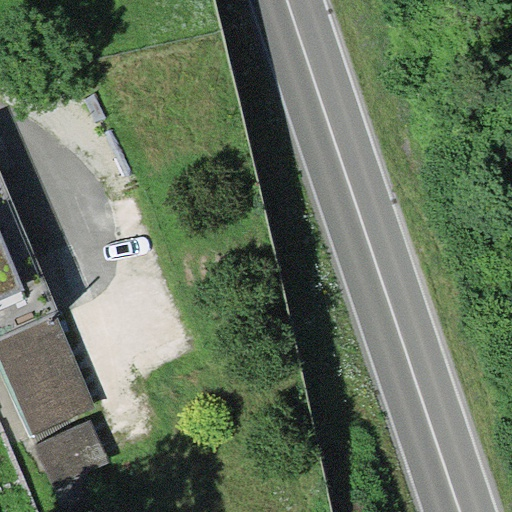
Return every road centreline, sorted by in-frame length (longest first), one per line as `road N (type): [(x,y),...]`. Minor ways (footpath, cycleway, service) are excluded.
road 1 (trunk): [(287,0),(457,511)]
road 2 (unknown): [(0,123),(24,146),(95,319)]
